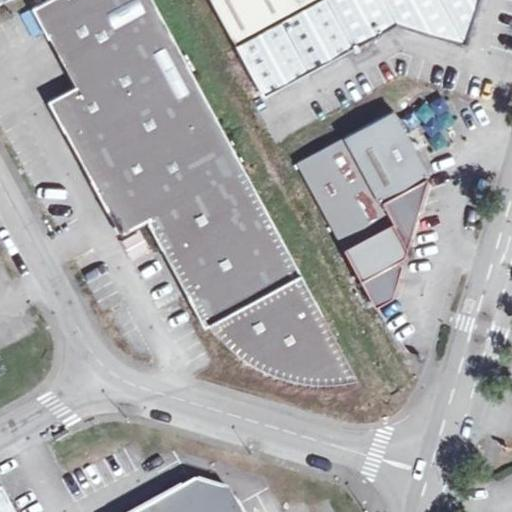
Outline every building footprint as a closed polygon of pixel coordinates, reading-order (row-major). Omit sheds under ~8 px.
[(93,181),(103,198),(225,133),(154,0),(55,0),(41,8),(40,7),(35,10),(51,40),(53,39),(57,37),(83,85),(79,88),(51,102),(67,133),(72,131),(84,155),(97,179),(93,181)] [(212,0),(237,47),(323,0),(212,0)] [(480,0),(323,0),(237,47),(259,86),(266,98),(400,27),(467,47),(480,0)] [(57,37),(53,39),(79,88),(83,85),(57,37)] [(395,302),(405,270),(402,265),(407,262),(431,184),(429,180),(431,177),(415,149),(396,113),(301,165),(378,311),(395,302)] [(72,131),(67,133),(93,181),(97,179),(84,155),(72,131)] [(165,249),(169,247),(260,198),(225,133),(103,198),(109,211),(114,208),(124,226),(127,233),(150,221),(165,249)] [(361,381),(260,198),(169,247),(195,295),(191,297),(208,329),(213,327),(229,347),(249,362),(267,373),(277,377),(300,383),(317,384),(344,384),(361,381)] [(114,208),(109,211),(123,235),(127,233),(124,226),(114,208)] [(169,247),(165,249),(191,297),(195,295),(169,247)] [(71,433),(68,429),(56,436),(58,440),(71,433)] [(196,484),(144,511),(241,511),(239,508),(232,495),(216,490),(196,484)] [(10,511),(2,495),(0,495),(0,511),(10,511)]
